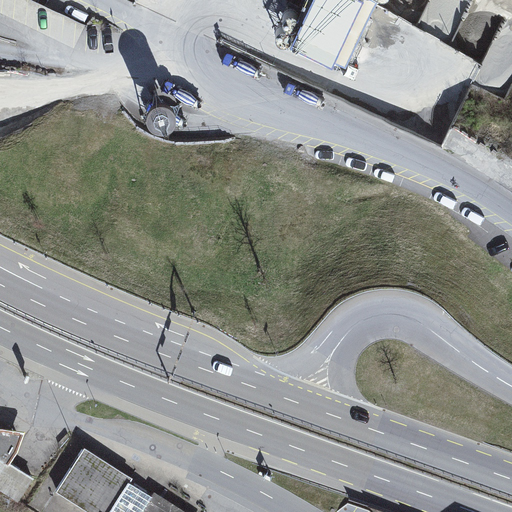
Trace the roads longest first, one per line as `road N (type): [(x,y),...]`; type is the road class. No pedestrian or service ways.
road 1 (primary): [(0,327),(181,406),(462,511)]
road 2 (residential): [(78,0),(511,209)]
road 3 (unclassified): [(511,385),(414,318),(376,314),(337,345),(301,401)]
road 4 (primary): [(301,401),(83,319)]
road 5 (primary): [(511,476),(301,401)]
